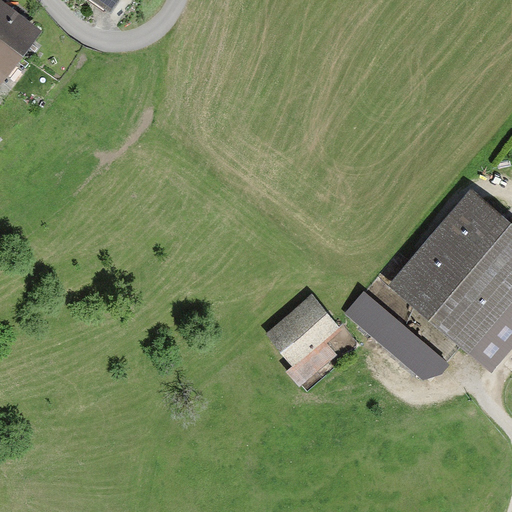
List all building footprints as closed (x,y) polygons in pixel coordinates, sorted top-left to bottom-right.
[(122,0),(87,0),(112,17),(122,0)] [(0,5),(0,46),(22,64),(43,39),(0,5)] [(22,64),(0,46),(0,89),(1,91),(22,64)] [(511,228),(473,196),(391,291),(470,357),(511,305),(511,228)] [(364,294),(344,316),(421,383),(444,378),(452,370),(364,294)] [(313,296),(265,337),(294,373),(289,377),(300,390),(340,357),(330,345),(344,333),(313,296)] [(511,305),(470,357),(492,376),(511,351),(511,305)]
